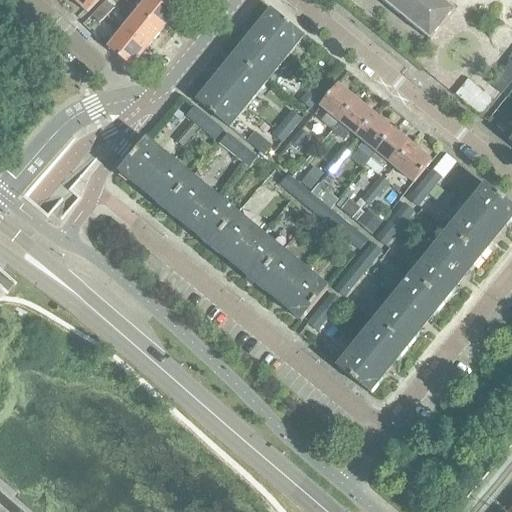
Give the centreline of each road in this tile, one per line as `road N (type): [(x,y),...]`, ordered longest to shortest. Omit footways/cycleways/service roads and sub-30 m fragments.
road 1 (residential): [(135,223),(384,425),(511,271)]
road 2 (secondary): [(59,282),(329,511)]
road 3 (residential): [(511,176),(298,0)]
road 4 (residential): [(143,97),(39,0)]
road 5 (residential): [(143,97),(229,0)]
